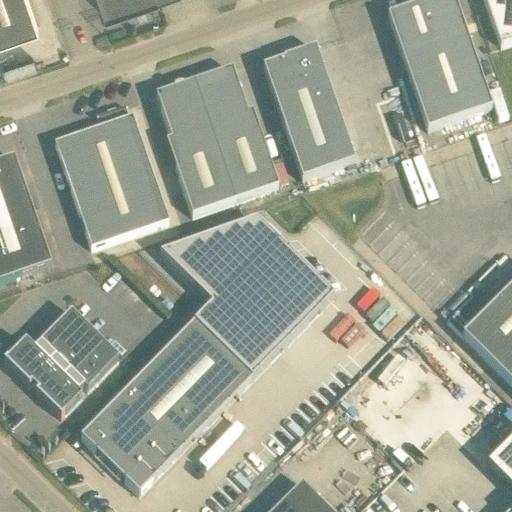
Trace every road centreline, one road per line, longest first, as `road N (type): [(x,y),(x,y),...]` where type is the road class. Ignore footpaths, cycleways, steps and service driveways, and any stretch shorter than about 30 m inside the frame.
road 1 (unclassified): [(0,105),(305,0)]
road 2 (unknown): [(511,503),(477,476),(434,467),(405,511)]
